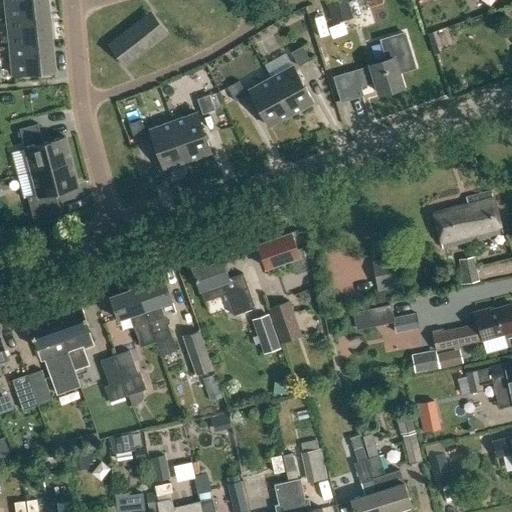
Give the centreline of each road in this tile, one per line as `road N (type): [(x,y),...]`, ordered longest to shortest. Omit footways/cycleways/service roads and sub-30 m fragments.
road 1 (residential): [(111,239),(511,96)]
road 2 (residential): [(111,239),(79,100),(69,0)]
